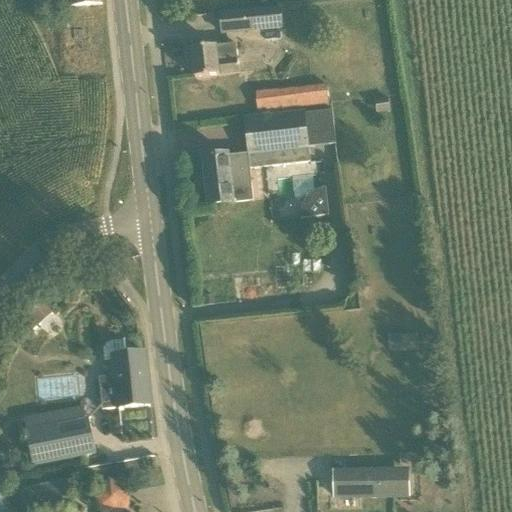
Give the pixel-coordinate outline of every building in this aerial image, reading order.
[(56,0),(57,10),(103,5),(102,0),(56,0)] [(282,26),(281,9),(219,16),(221,33),(282,26)] [(236,45),(215,47),(192,50),(195,79),(240,74),(236,45)] [(327,85),(258,91),(260,110),(329,104),(327,85)] [(388,98),(374,100),(377,114),(390,112),(388,98)] [(210,207),(230,205),(253,202),(249,170),(311,163),(309,148),(336,145),(332,111),(321,112),(305,114),(305,111),(243,118),(247,154),(204,159),(206,178),(201,178),(202,189),(208,188),(210,207)] [(38,328),(26,315),(12,329),(24,341),(38,328)] [(145,353),(113,356),(116,377),(100,379),(103,408),(119,405),(120,409),(150,406),(145,353)] [(24,420),(33,466),(94,454),(85,408),(24,420)] [(400,471),(334,472),(335,498),(360,498),(400,497),(400,471)] [(109,478),(95,491),(97,511),(99,511),(121,511),(128,506),(127,488),(109,478)] [(22,489),(25,511),(37,511),(74,505),(69,481),(22,489)] [(14,511),(13,502),(0,503),(0,511),(14,511)]
